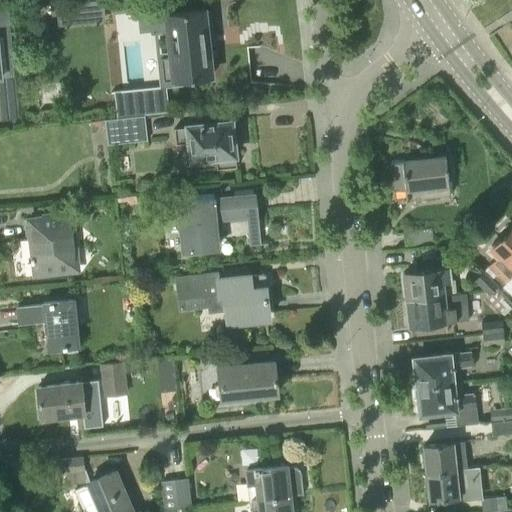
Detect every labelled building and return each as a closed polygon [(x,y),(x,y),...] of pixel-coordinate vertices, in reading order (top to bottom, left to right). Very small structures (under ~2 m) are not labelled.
[(57,26),(105,21),(103,0),(102,0),(55,5),(57,26)] [(205,27),(203,9),(163,13),(168,58),(161,59),(164,81),(174,80),(175,82),(177,81),(177,85),(194,83),(194,80),(211,78),(207,46),(211,45),(209,26),(205,27)] [(147,140),(145,116),(90,121),(91,129),(96,129),(95,125),(106,124),(108,144),(147,140)] [(236,167),(231,121),(175,127),(177,143),(189,142),(191,160),(216,157),(217,169),(236,167)] [(451,196),(446,157),(391,163),(394,191),(406,190),(407,201),(451,196)] [(186,251),(218,248),(215,219),(234,217),(234,214),(257,211),(256,194),(181,201),(186,251)] [(128,196),(128,201),(129,205),(137,204),(136,195),(128,196)] [(81,272),(74,210),(26,216),(28,234),(31,234),(33,255),(31,255),(33,278),(81,272)] [(484,272),(492,279),(511,260),(511,226),(490,249),(498,258),(484,272)] [(406,248),(426,245),(424,231),(405,233),(406,248)] [(511,260),(492,279),(498,285),(500,287),(504,283),(506,285),(511,278),(511,260)] [(404,273),(407,299),(456,292),(454,279),(450,279),(449,268),(404,273)] [(489,294),(498,285),(492,279),(484,272),(484,271),(474,280),(489,294)] [(269,314),(264,273),(219,278),(219,277),(207,278),(206,273),(187,276),(188,281),(177,282),(180,308),(208,305),(208,312),(227,310),(227,318),(269,314)] [(456,292),(407,299),(410,326),(455,321),(467,320),(464,292),(456,292)] [(78,346),(73,299),(42,302),(42,304),(18,306),(20,324),(44,321),(47,349),(78,346)] [(483,334),(503,331),(502,320),(481,322),(483,334)] [(484,346),(505,343),(503,333),(483,335),(484,346)] [(415,358),(418,386),(461,381),(459,368),(472,366),(471,352),(415,358)] [(105,396),(126,393),(123,361),(101,364),(105,396)] [(222,399),(278,393),(274,361),(219,367),(222,399)] [(81,382),(84,414),(86,427),(103,425),(98,380),(81,382)] [(461,381),(418,386),(421,414),(455,410),(456,425),(478,422),(475,394),(462,395),(461,381)] [(41,418),(84,414),(81,382),(38,387),(41,418)] [(491,420),(511,417),(511,406),(490,409),(491,420)] [(493,435),(511,432),(511,419),(491,422),(493,435)] [(424,446),(427,473),(469,468),(467,445),(454,447),(453,442),(424,446)] [(89,481),(84,470),(83,457),(55,460),(56,465),(38,470),(43,483),(59,477),(57,473),(66,472),(67,484),(89,481)] [(251,501),(290,496),(304,494),(301,475),(301,474),(300,472),(300,471),(298,469),(297,468),(295,467),(293,467),(292,467),(287,467),(287,465),(247,470),(251,501)] [(469,468),(427,473),(430,501),(460,498),(460,500),(482,498),(479,467),(469,468)] [(101,511),(133,511),(116,472),(89,483),(101,511)] [(174,480),(177,508),(189,507),(186,479),(174,480)] [(177,508),(174,480),(162,482),(165,510),(177,508)] [(292,511),(290,496),(251,501),(251,511),(292,511)] [(481,499),(483,511),(507,509),(506,496),(481,499)]
